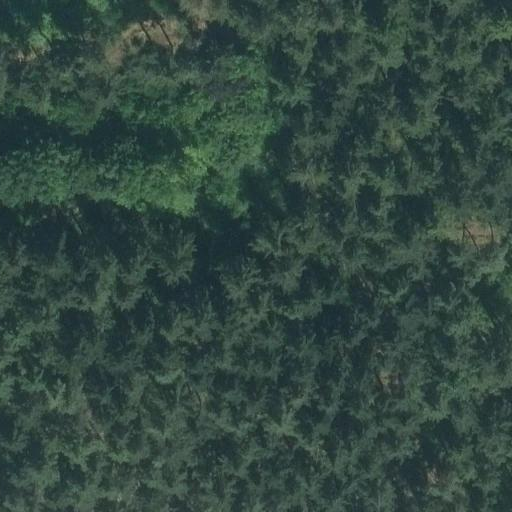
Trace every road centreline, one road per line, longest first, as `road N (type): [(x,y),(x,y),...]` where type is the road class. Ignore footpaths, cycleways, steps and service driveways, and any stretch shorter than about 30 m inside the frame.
road 1 (track): [(369,305),(228,0)]
road 2 (track): [(441,511),(369,305)]
road 3 (track): [(511,255),(369,305)]
